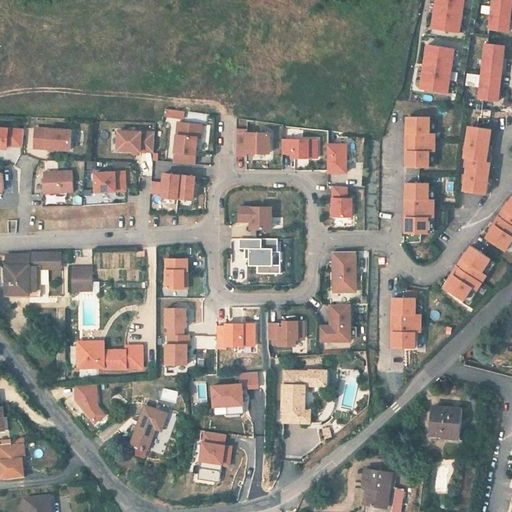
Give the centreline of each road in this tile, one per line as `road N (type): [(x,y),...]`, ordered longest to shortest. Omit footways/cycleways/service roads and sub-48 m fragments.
road 1 (residential): [(0,343),(147,511)]
road 2 (residential): [(273,501),(313,481),(442,359)]
road 3 (residential): [(214,235),(0,244)]
road 4 (residential): [(214,235),(214,285),(227,297),(304,294),(312,286),(313,241)]
road 5 (residential): [(313,241),(312,193),(299,179),(223,179),(214,235)]
road 6 (residential): [(511,160),(434,273),(424,276),(398,260)]
